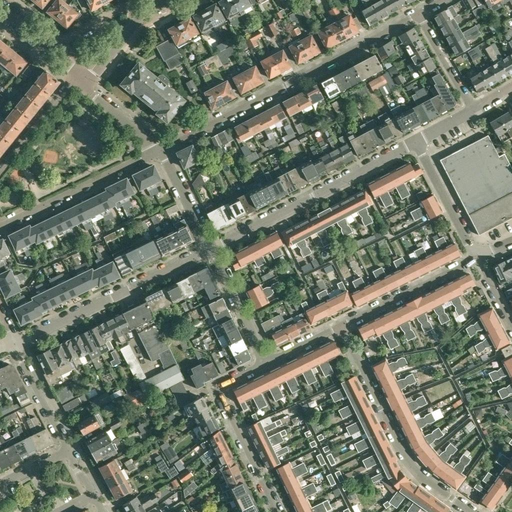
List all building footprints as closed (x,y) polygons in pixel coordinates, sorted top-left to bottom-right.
[(57,0),(48,12),(58,20),(68,6),(59,0),(57,0)] [(76,0),(82,10),(88,8),(83,0),(76,0)] [(100,0),(85,0),(92,10),(103,4),(100,0)] [(241,16),(232,0),(224,0),(219,3),(230,22),(241,16)] [(232,0),(241,16),(246,13),(244,9),(250,6),(246,0),(232,0)] [(363,0),(368,8),(362,12),(370,26),(381,19),(369,0),(363,0)] [(374,0),(369,0),(381,19),(391,14),(382,0),(376,3),(374,0)] [(382,0),(391,14),(401,8),(396,0),(382,0)] [(468,10),(475,6),(471,0),(462,0),(468,10)] [(474,0),(478,7),(483,10),(486,9),(481,0),(474,0)] [(215,4),(204,11),(215,29),(226,23),(215,4)] [(307,4),(301,8),(307,19),(313,16),(307,4)] [(68,6),(58,20),(67,27),(73,20),(76,22),(80,17),(77,15),(77,14),(68,6)] [(434,16),(440,26),(460,15),(459,15),(458,15),(452,6),(434,16)] [(337,7),(333,9),(336,14),(335,15),(337,19),(338,18),(347,37),(352,35),(352,36),(357,33),(357,32),(358,31),(358,30),(362,28),(356,17),(352,19),(349,13),(342,16),(337,7)] [(478,7),(472,11),(476,18),(485,12),(483,10),(478,7)] [(297,18),(302,15),(300,10),(294,13),(297,18)] [(202,32),(203,32),(204,35),(215,29),(204,11),(193,17),(202,32)] [(423,28),(433,23),(427,12),(418,16),(423,28)] [(460,15),(440,26),(445,35),(460,27),(456,22),(462,19),(460,15)] [(190,18),(179,24),(189,42),(199,36),(190,18)] [(336,19),(327,24),(337,42),(338,44),(343,41),(342,39),(346,38),(347,37),(338,18),(337,19),(336,19)] [(272,23),(264,27),(270,38),(278,34),(272,23)] [(460,27),(445,35),(451,45),(478,30),(478,29),(481,28),(478,23),(462,32),(460,27)] [(189,42),(179,24),(169,30),(178,48),(189,42)] [(327,24),(317,29),(326,48),(327,49),(333,46),(332,45),(337,42),(327,24)] [(397,46),(398,49),(419,38),(413,28),(399,36),(402,42),(397,46)] [(478,30),(451,45),(457,55),(471,47),(467,41),(480,33),(478,30)] [(245,39),(249,47),(250,49),(258,45),(255,40),(262,36),(259,31),(244,39),(245,39)] [(310,33),(299,39),(309,57),(313,55),(315,56),(318,54),(318,52),(319,52),(310,33)] [(171,38),(164,42),(167,47),(168,47),(173,56),(175,55),(180,64),(184,62),(179,53),(171,38)] [(419,38),(398,49),(401,53),(407,50),(410,56),(425,48),(419,38)] [(249,47),(245,39),(238,43),(242,51),(249,47)] [(299,39),(289,44),(298,63),(299,63),(300,63),(304,61),(304,60),(309,57),(299,39)] [(391,54),(395,51),(392,45),(394,44),(392,40),(390,41),(375,49),(381,60),(391,54)] [(167,47),(164,42),(156,46),(164,61),(165,61),(170,70),(180,64),(175,55),(173,56),(168,47),(167,47)] [(219,52),(225,49),(226,49),(222,42),(219,44),(216,46),(219,52)] [(493,43),(491,45),(508,75),(511,72),(511,58),(510,55),(503,59),(493,43)] [(494,65),(490,67),(498,81),(508,75),(491,45),(484,48),(494,65)] [(7,46),(0,54),(0,62),(6,67),(2,71),(3,72),(17,54),(7,46)] [(470,56),(479,51),(477,46),(467,52),(470,56)] [(408,65),(410,69),(430,58),(425,48),(410,56),(414,62),(408,65)] [(227,53),(225,49),(219,52),(216,53),(217,54),(222,65),(228,62),(224,54),(227,53)] [(274,55),(272,56),(281,72),(282,71),(284,70),(286,71),(289,69),(289,68),(291,67),(283,51),(274,55)] [(17,54),(3,72),(6,75),(10,70),(16,75),(27,62),(17,54)] [(222,65),(217,54),(204,61),(207,66),(214,63),(217,68),(222,65)] [(389,61),(394,59),(391,54),(381,60),(384,65),(389,61)] [(375,55),(364,60),(372,75),(383,69),(375,55)] [(281,72),(272,56),(261,62),(270,78),(281,72)] [(430,58),(410,69),(412,72),(418,69),(421,75),(436,67),(430,58)] [(364,60),(353,66),(361,81),(372,75),(364,60)] [(121,85),(127,90),(132,94),(132,92),(151,107),(158,113),(157,114),(168,123),(185,101),(174,93),(174,94),(165,87),(169,83),(167,80),(165,78),(162,75),(159,76),(156,79),(148,73),(148,72),(138,63),(121,85)] [(30,64),(23,73),(27,76),(34,67),(30,64)] [(353,66),(343,72),(350,87),(361,81),(353,66)] [(394,66),(387,69),(391,76),(398,72),(394,66)] [(255,67),(245,72),(252,87),(263,81),(255,67)] [(490,67),(480,73),(488,87),(498,81),(490,67)] [(429,73),(432,77),(434,82),(437,86),(436,87),(448,109),(454,106),(455,102),(447,88),(449,87),(447,83),(445,84),(437,69),(429,73)] [(46,71),(36,83),(50,95),(60,82),(46,71)] [(252,87),(245,72),(234,78),(242,93),(252,87)] [(343,72),(333,77),(340,92),(350,87),(343,72)] [(213,82),(208,73),(203,76),(207,85),(213,82)] [(480,73),(470,79),(473,83),(478,92),(488,87),(480,73)] [(394,78),(398,85),(405,81),(401,74),(394,78)] [(379,88),(385,85),(380,76),(374,79),(379,88)] [(322,83),(330,98),(340,92),(333,77),(322,83)] [(191,93),(198,89),(192,79),(186,83),(191,93)] [(373,92),(379,88),(374,79),(368,83),(373,92)] [(227,82),(216,88),(224,102),(234,97),(227,82)] [(36,83),(26,95),(40,107),(50,95),(36,83)] [(366,85),(357,90),(360,96),(369,91),(366,85)] [(317,86),(305,92),(312,104),(317,101),(320,107),(326,104),(317,86)] [(423,87),(415,92),(430,118),(439,114),(430,99),(423,87)] [(435,97),(430,99),(439,114),(448,109),(436,87),(431,89),(435,97)] [(224,102),(216,88),(206,93),(206,94),(204,95),(212,111),(219,107),(218,105),(224,102)] [(360,96),(357,90),(348,95),(351,101),(360,96)] [(7,92),(3,97),(10,103),(14,97),(7,92)] [(305,92),(295,97),(301,110),(312,104),(305,92)] [(418,106),(413,108),(421,123),(430,118),(415,92),(416,94),(412,96),(418,106)] [(26,95),(16,107),(30,119),(40,107),(26,95)] [(10,103),(3,97),(1,100),(8,105),(10,103)] [(301,110),(295,97),(283,103),(290,115),(301,110)] [(343,106),(340,99),(331,104),(335,110),(343,106)] [(404,103),(400,106),(412,128),(421,123),(413,108),(408,111),(404,103)] [(279,105),(268,111),(275,123),(286,117),(279,105)] [(400,115),(395,118),(403,132),(412,128),(400,106),(396,108),(400,115)] [(16,107),(6,120),(20,131),(30,119),(16,107)] [(274,123),(275,123),(268,111),(257,117),(264,129),(266,134),(272,132),(271,129),(276,126),(274,123)] [(325,123),(336,118),(332,111),(328,113),(330,116),(323,120),(325,123)] [(511,119),(508,112),(499,118),(511,137),(511,136),(511,119)] [(387,113),(382,115),(395,137),(403,132),(395,118),(391,120),(387,113)] [(383,124),(378,127),(386,142),(395,137),(382,115),(379,117),(383,124)] [(257,117),(246,122),(253,135),(263,129),(257,117)] [(511,137),(499,118),(490,123),(497,136),(498,135),(502,142),(511,137)] [(6,120),(0,126),(0,135),(10,143),(20,131),(6,120)] [(304,132),(310,129),(305,120),(295,126),(299,134),(304,132)] [(312,131),(322,125),(319,120),(309,126),(312,131)] [(373,120),(365,124),(377,146),(386,142),(378,127),(377,127),(373,120)] [(253,135),(246,122),(235,128),(242,140),(253,135)] [(365,134),(360,136),(368,151),(377,146),(365,124),(361,126),(365,134)] [(285,130),(287,134),(281,138),(284,142),(295,136),(294,133),(291,128),(285,130)] [(218,134),(223,144),(223,145),(233,140),(227,129),(218,134)] [(347,134),(351,141),(359,156),(368,151),(360,136),(355,139),(351,131),(347,134)] [(215,148),(223,144),(218,134),(211,138),(215,148)] [(300,142),(307,139),(305,134),(298,138),(300,142)] [(0,135),(0,154),(0,155),(10,143),(0,135)] [(327,139),(330,143),(329,143),(333,149),(337,146),(334,140),(332,136),(327,139)] [(279,145),(274,137),(269,139),(274,148),(279,145)] [(288,143),(289,145),(290,148),(299,143),(298,140),(297,138),(288,143)] [(317,140),(318,143),(321,147),(324,153),(328,151),(325,145),(322,138),(317,140)] [(511,168),(504,153),(498,156),(489,138),(454,156),(441,162),(479,235),(487,231),(511,217),(511,168)] [(273,148),(274,148),(269,139),(263,142),(266,147),(267,146),(269,149),(273,147),(273,148)] [(348,144),(338,149),(346,162),(355,158),(348,144)] [(197,145),(178,153),(185,168),(199,161),(195,152),(199,151),(197,145)] [(316,160),(312,162),(319,176),(328,172),(321,158),(314,145),(310,148),(316,160)] [(281,156),(291,151),(288,146),(279,151),(281,156)] [(338,149),(329,153),(337,167),(346,162),(338,149)] [(249,163),(259,158),(257,154),(255,151),(245,156),(249,163)] [(329,153),(321,158),(328,172),(337,167),(329,153)] [(310,161),(300,166),(309,182),(319,176),(312,162),(310,161)] [(275,168),(274,168),(287,193),(298,187),(290,171),(283,175),(278,166),(277,167),(275,162),(272,163),(275,168)] [(409,163),(401,167),(407,181),(416,176),(422,172),(418,164),(411,167),(409,163)] [(207,164),(201,171),(204,176),(210,169),(207,164)] [(154,166),(144,171),(155,194),(159,192),(156,186),(157,186),(155,182),(160,180),(154,166)] [(300,166),(290,171),(298,187),(309,182),(300,166)] [(401,167),(392,171),(406,197),(410,195),(403,183),(407,181),(401,167)] [(268,171),(264,174),(277,198),(287,193),(274,168),(274,169),(278,177),(272,180),(268,171)] [(134,176),(140,189),(146,186),(148,190),(151,196),(155,194),(144,171),(134,176)] [(392,171),(384,175),(391,189),(395,187),(401,199),(406,197),(392,171)] [(200,173),(192,184),(197,188),(205,183),(200,173)] [(259,176),(254,179),(267,203),(277,198),(264,174),(268,182),(263,185),(259,176)] [(384,175),(376,180),(389,205),(393,203),(389,195),(387,191),(391,189),(384,175)] [(127,179),(117,184),(128,207),(132,205),(129,200),(130,199),(128,196),(134,193),(127,179)] [(255,181),(245,186),(257,209),(267,203),(254,179),(255,181)] [(367,184),(374,198),(379,195),(381,200),(385,207),(389,205),(376,180),(367,184)] [(419,200),(432,193),(429,187),(420,191),(416,183),(411,185),(419,200)] [(107,189),(108,191),(114,203),(120,200),(122,204),(121,204),(124,209),(128,207),(117,184),(107,189)] [(246,189),(236,194),(247,214),(257,209),(245,186),(244,187),(246,189)] [(365,190),(355,195),(369,223),(373,222),(370,215),(367,214),(367,209),(365,206),(372,203),(365,190)] [(101,197),(100,198),(110,219),(114,217),(111,211),(109,208),(115,205),(114,203),(108,191),(100,195),(101,197)] [(236,194),(226,199),(237,219),(247,214),(236,194)] [(355,195),(344,201),(351,214),(357,211),(358,214),(362,217),(361,220),(364,226),(369,223),(355,195)] [(422,206),(418,208),(410,212),(414,221),(427,214),(429,218),(442,212),(433,195),(420,202),(422,206)] [(97,197),(89,200),(96,214),(101,212),(103,215),(105,221),(110,219),(100,198),(98,198),(97,197)] [(226,199),(216,205),(226,224),(237,219),(226,199)] [(82,206),(80,207),(91,228),(94,227),(92,221),(90,217),(96,214),(89,200),(81,204),(82,206)] [(344,201),(334,206),(348,234),(352,232),(349,226),(347,225),(347,220),(345,217),(351,214),(344,201)] [(169,215),(179,210),(177,204),(166,209),(169,215)] [(205,208),(207,213),(208,214),(216,230),(226,224),(216,205),(212,207),(211,205),(205,208)] [(77,206),(69,210),(77,223),(82,221),(84,225),(83,225),(86,231),(91,228),(80,207),(78,208),(77,206)] [(334,206),(324,211),(330,224),(336,221),(338,224),(341,228),(341,230),(344,236),(348,234),(334,206)] [(128,207),(124,209),(129,219),(133,217),(128,207)] [(62,215),(61,217),(71,238),(75,236),(72,230),(73,230),(71,226),(77,223),(69,210),(62,214),(62,215)] [(324,211),(314,217),(328,244),(332,242),(329,237),(327,235),(326,230),(325,227),(330,224),(324,211)] [(58,216),(50,219),(57,233),(63,230),(67,240),(71,238),(61,217),(59,217),(58,216)] [(314,217),(303,222),(310,235),(316,232),(317,234),(321,238),(321,241),(323,246),(328,244),(314,217)] [(43,224),(41,226),(52,247),(56,245),(53,240),(51,236),(57,233),(50,219),(42,223),(43,224)] [(137,223),(143,236),(144,238),(152,235),(145,220),(137,223)] [(303,222),(293,227),(307,255),(311,253),(309,247),(306,246),(306,242),(304,238),(310,235),(303,222)] [(187,224),(176,229),(184,245),(195,240),(187,224)] [(31,229),(36,240),(37,243),(43,240),(45,244),(47,249),(52,247),(41,226),(39,227),(38,225),(31,229)] [(173,225),(163,231),(173,251),(184,245),(176,229),(175,230),(173,225)] [(29,226),(19,231),(31,254),(35,252),(32,247),(31,243),(36,240),(31,229),(29,226)] [(283,233),(289,245),(295,242),(297,245),(301,248),(300,251),(303,257),(307,255),(293,227),(283,233)] [(10,236),(17,250),(22,247),(24,251),(27,257),(31,254),(19,231),(10,236)] [(154,239),(162,256),(173,251),(163,231),(162,231),(164,235),(155,240),(154,239)] [(276,231),(268,236),(278,256),(282,254),(279,247),(283,245),(276,231)] [(103,237),(106,242),(110,240),(111,241),(117,237),(115,232),(103,237)] [(268,236),(259,240),(266,253),(270,251),(274,258),(278,256),(268,236)] [(443,237),(438,239),(450,261),(460,256),(454,243),(448,246),(443,237)] [(145,238),(134,244),(144,264),(148,262),(149,262),(162,256),(154,239),(147,242),(145,238)] [(2,239),(0,240),(0,258),(5,267),(8,266),(6,260),(4,256),(9,253),(2,239)] [(439,250),(433,253),(439,266),(450,261),(438,239),(434,241),(439,250)] [(259,240),(251,244),(262,265),(266,263),(262,255),(266,253),(259,240)] [(134,244),(124,249),(134,269),(144,264),(134,244)] [(251,244),(243,248),(250,262),(253,260),(257,267),(262,265),(251,244)] [(423,247),(418,249),(429,271),(439,266),(433,253),(427,256),(423,247)] [(241,265),(241,266),(250,262),(243,248),(235,253),(237,257),(231,260),(235,269),(241,265)] [(134,269),(124,249),(114,254),(123,274),(134,269)] [(395,253),(409,281),(419,276),(413,263),(412,263),(407,254),(402,256),(399,249),(394,251),(395,253)] [(418,261),(413,263),(419,276),(429,271),(418,249),(414,251),(418,261)] [(99,251),(95,253),(109,281),(119,276),(112,263),(107,265),(106,264),(105,263),(99,251)] [(77,253),(73,255),(89,288),(98,283),(93,272),(92,270),(86,273),(85,270),(83,270),(81,264),(77,256),(78,256),(77,253)] [(98,270),(93,272),(98,283),(99,286),(109,281),(95,253),(98,258),(94,260),(97,266),(97,268),(98,270)] [(397,271),(392,274),(398,286),(409,281),(395,253),(392,255),(395,261),(393,261),(397,271)] [(89,288),(73,255),(72,256),(77,266),(74,267),(77,275),(78,277),(73,279),(79,293),(89,288)] [(511,257),(509,259),(503,261),(511,280),(511,257)] [(311,261),(314,268),(319,266),(315,259),(311,261)] [(499,282),(506,279),(508,283),(511,280),(503,261),(492,267),(499,282)] [(205,267),(197,272),(206,292),(207,294),(208,294),(210,299),(218,295),(215,290),(218,289),(215,282),(207,267),(206,268),(205,267)] [(381,267),(377,269),(388,291),(398,286),(392,274),(387,276),(381,267)] [(377,281),(371,284),(378,296),(388,291),(377,269),(372,271),(377,281)] [(0,275),(0,284),(1,287),(22,277),(20,273),(14,275),(13,276),(10,270),(0,275)] [(187,277),(187,278),(194,293),(194,292),(204,287),(206,292),(197,272),(189,276),(188,277),(187,277)] [(62,273),(58,275),(70,297),(79,293),(73,279),(67,282),(66,280),(64,280),(62,273)] [(255,285),(260,282),(255,274),(251,276),(255,285)] [(456,281),(462,294),(467,291),(466,288),(474,284),(469,274),(456,281)] [(58,286),(53,289),(60,302),(70,297),(58,275),(55,277),(58,284),(57,285),(58,286)] [(22,277),(1,287),(6,297),(20,290),(17,284),(18,284),(19,282),(24,280),(22,277)] [(361,277),(356,279),(367,302),(378,296),(371,284),(366,287),(361,277)] [(187,278),(177,283),(185,301),(196,296),(194,293),(187,278)] [(367,302),(356,279),(352,281),(357,291),(351,294),(357,307),(367,302)] [(246,292),(250,300),(280,285),(278,281),(272,284),(271,287),(266,287),(262,289),(260,285),(246,292)] [(341,293),(335,296),(342,309),(352,303),(346,291),(342,281),(337,284),(341,293)] [(456,281),(447,285),(462,314),(467,312),(463,306),(460,304),(460,299),(458,296),(462,294),(456,281)] [(42,283),(39,284),(50,307),(60,302),(53,289),(47,291),(46,290),(45,289),(42,283)] [(177,283),(166,288),(173,303),(174,303),(184,298),(185,301),(177,283)] [(38,296),(34,298),(34,301),(40,312),(50,307),(39,284),(35,286),(38,293),(38,296)] [(280,285),(250,300),(255,309),(268,302),(266,297),(270,295),(273,291),(272,290),(280,286),(280,285)] [(447,285),(439,289),(445,302),(449,300),(452,304),(455,307),(455,309),(458,316),(462,314),(447,285)] [(164,288),(155,292),(168,317),(178,312),(174,303),(173,303),(166,288),(166,287),(164,288)] [(482,288),(478,290),(481,296),(484,302),(487,300),(484,294),(482,288)] [(325,289),(320,292),(331,314),(342,309),(335,296),(330,299),(325,289)] [(445,302),(439,289),(431,293),(445,322),(449,320),(446,314),(444,313),(443,308),(441,304),(445,302)] [(145,298),(145,299),(146,301),(152,312),(162,308),(167,318),(168,317),(155,292),(147,296),(145,298)] [(321,303),(315,306),(321,319),(331,314),(320,292),(316,294),(321,303)] [(422,297),(428,310),(431,315),(435,313),(438,315),(438,318),(441,324),(445,322),(431,293),(422,298),(422,297)] [(23,294),(20,296),(32,318),(41,314),(40,312),(34,301),(29,303),(28,302),(27,300),(23,294)] [(20,307),(15,310),(22,323),(32,318),(20,296),(16,298),(20,304),(20,306),(20,307)] [(222,297),(208,304),(211,309),(203,313),(206,318),(211,316),(227,308),(225,304),(226,304),(222,297)] [(422,297),(413,301),(428,330),(433,328),(429,322),(427,321),(427,317),(425,312),(428,310),(422,297)] [(127,311),(122,313),(122,314),(130,330),(135,327),(152,361),(159,358),(163,366),(162,366),(164,370),(177,365),(168,345),(164,338),(152,312),(146,301),(145,299),(138,303),(137,306),(127,311)] [(301,304),(304,311),(305,311),(311,324),(321,319),(315,306),(309,309),(306,301),(301,304)] [(405,306),(412,319),(416,317),(418,320),(421,324),(421,326),(424,332),(428,330),(413,301),(405,305),(405,306)] [(186,302),(181,304),(185,312),(193,308),(190,302),(187,304),(186,302)] [(405,306),(397,310),(411,338),(415,336),(412,330),(410,329),(409,325),(407,321),(412,319),(405,306)] [(227,308),(211,316),(213,320),(216,319),(218,324),(232,318),(227,308)] [(462,331),(463,333),(496,317),(492,308),(479,315),(481,320),(476,322),(474,325),(471,324),(465,328),(466,329),(462,331)] [(397,310),(388,314),(395,327),(399,325),(401,329),(404,332),(404,335),(407,341),(411,338),(397,310)] [(300,319),(294,322),(300,335),(311,330),(302,312),(298,314),(300,319)] [(184,325),(192,321),(188,313),(180,317),(184,325)] [(122,314),(114,318),(126,342),(130,340),(126,332),(130,330),(122,314)] [(388,314),(380,318),(394,347),(398,345),(395,339),(393,338),(393,333),(391,329),(395,327),(388,314)] [(265,322),(271,333),(276,345),(289,339),(289,340),(300,335),(294,322),(292,317),(281,323),(278,316),(265,322)] [(179,317),(170,322),(175,333),(185,328),(179,317)] [(496,317),(463,333),(464,335),(468,333),(470,337),(475,333),(476,330),(480,330),(485,328),(487,332),(501,325),(496,317)] [(114,318),(106,322),(114,338),(118,336),(122,343),(126,342),(114,318)] [(232,318),(218,324),(221,330),(215,334),(217,338),(224,335),(223,334),(237,328),(232,318)] [(380,318),(371,323),(378,335),(382,333),(384,338),(387,340),(387,343),(390,349),(394,347),(380,318)] [(106,322),(97,326),(110,350),(113,348),(110,340),(114,338),(106,322)] [(170,322),(160,327),(165,338),(175,333),(170,322)] [(378,335),(371,323),(359,329),(364,339),(372,335),(373,338),(378,335)] [(474,346),(475,348),(505,334),(501,325),(487,332),(489,336),(485,338),(482,342),(480,342),(474,346)] [(97,326),(89,330),(97,346),(102,344),(106,352),(110,350),(97,326)] [(183,329),(187,339),(194,336),(189,326),(183,329)] [(223,334),(224,335),(229,345),(242,338),(237,328),(223,334)] [(89,330),(80,334),(98,370),(101,368),(95,357),(92,351),(98,348),(97,346),(89,330)] [(193,343),(202,338),(200,333),(191,338),(193,343)] [(80,334),(71,339),(80,357),(85,355),(88,360),(91,359),(97,370),(98,370),(80,334)] [(505,334),(475,348),(478,353),(483,350),(485,347),(489,347),(494,345),(496,349),(509,342),(505,334)] [(222,348),(226,358),(247,348),(242,338),(229,345),(222,348)] [(71,339),(61,344),(70,362),(73,361),(77,369),(84,365),(80,357),(71,339)] [(334,341),(325,345),(332,358),(335,356),(339,364),(344,362),(334,341)] [(61,344),(50,349),(62,374),(73,369),(70,362),(61,344)] [(511,353),(511,347),(510,344),(501,349),(505,357),(511,353)] [(325,345),(317,349),(329,374),(333,372),(327,360),(332,358),(325,345)] [(247,348),(226,358),(229,364),(231,363),(234,368),(250,360),(251,356),(247,348)] [(50,349),(38,355),(47,374),(46,375),(50,384),(59,380),(57,377),(62,374),(50,349)] [(317,349),(308,353),(318,372),(321,370),(324,376),(329,374),(317,349)] [(197,359),(207,355),(195,350),(194,351),(197,359)] [(308,353),(300,357),(312,382),(316,380),(314,375),(318,373),(317,372),(318,372),(308,353)] [(488,373),(490,377),(511,366),(511,355),(502,361),(504,365),(500,368),(498,371),(494,370),(488,373)] [(300,357),(292,361),(298,374),(303,372),(305,377),(309,384),(312,382),(300,357)] [(372,366),(376,375),(406,361),(404,358),(402,357),(398,359),(396,362),(391,363),(388,364),(385,360),(372,366)] [(212,361),(202,366),(208,380),(219,375),(212,361)] [(292,361),(284,365),(296,390),(300,389),(296,381),(294,376),(298,374),(292,361)] [(381,384),(394,377),(392,373),(395,371),(398,367),(402,367),(408,364),(406,361),(376,375),(381,384)] [(9,364),(2,367),(14,390),(17,396),(20,402),(21,406),(31,401),(26,391),(14,365),(9,364)] [(208,380),(202,366),(200,364),(188,370),(197,389),(205,385),(204,382),(208,380)] [(147,379),(138,383),(145,398),(184,379),(177,365),(164,370),(147,379)] [(296,390),(284,365),(275,369),(282,383),(286,381),(292,393),(296,390)] [(511,366),(490,377),(492,381),(499,379),(500,377),(505,376),(507,380),(511,378),(511,377),(511,366)] [(2,367),(0,368),(0,384),(2,388),(2,387),(4,392),(8,390),(10,393),(14,390),(2,367)] [(275,369),(267,374),(279,399),(283,397),(279,388),(278,385),(282,383),(275,369)] [(394,377),(381,384),(385,392),(414,377),(412,373),(406,376),(405,379),(400,380),(396,382),(394,377)] [(267,374),(259,378),(265,391),(269,389),(271,393),(275,401),(279,399),(267,374)] [(336,396),(359,385),(355,376),(341,383),(343,387),(340,389),(334,392),(336,396)] [(414,377),(385,392),(390,403),(404,396),(400,390),(404,388),(407,384),(410,384),(416,381),(414,377)] [(497,390),(499,394),(511,387),(511,377),(511,378),(511,379),(511,383),(509,385),(507,387),(503,387),(497,390)] [(259,378),(250,382),(263,407),(267,405),(261,393),(265,391),(259,378)] [(250,382),(242,386),(249,399),(253,397),(255,402),(259,409),(263,407),(250,382)] [(132,393),(127,383),(123,386),(128,395),(132,393)] [(349,400),(363,393),(359,385),(336,396),(338,400),(343,398),(347,396),(349,400)] [(68,386),(64,388),(55,392),(62,403),(74,397),(68,386)] [(242,386),(234,390),(244,412),(248,410),(244,401),(249,399),(242,386)] [(464,390),(467,397),(474,394),(471,387),(464,390)] [(511,387),(499,394),(501,399),(507,396),(509,394),(511,393),(511,387)] [(138,405),(146,400),(140,388),(132,393),(138,405)] [(107,391),(99,395),(104,404),(112,400),(107,391)] [(131,408),(138,405),(132,393),(126,396),(131,408)] [(345,412),(367,401),(363,393),(349,400),(351,404),(342,408),(345,412)] [(99,395),(89,401),(93,408),(103,403),(104,404),(99,395)] [(404,396),(390,403),(395,414),(425,399),(423,395),(417,398),(415,401),(410,401),(407,403),(404,396)] [(207,408),(201,397),(186,405),(191,415),(192,415),(207,408)] [(75,399),(62,406),(65,412),(78,404),(75,399)] [(425,399),(395,414),(400,422),(413,416),(411,411),(414,410),(418,406),(421,406),(426,403),(425,399)] [(358,416),(371,410),(367,401),(345,412),(347,416),(351,414),(356,412),(358,416)] [(25,407),(26,411),(29,417),(35,414),(35,413),(37,412),(35,408),(33,403),(25,407)] [(8,408),(1,412),(3,415),(13,410),(11,406),(10,404),(7,406),(8,408)] [(495,411),(504,415),(505,414),(506,410),(497,406),(495,411)] [(208,407),(207,408),(192,415),(198,426),(213,418),(211,413),(212,411),(211,409),(209,409),(208,407)] [(482,416),(481,409),(474,411),(476,417),(482,416)] [(348,431),(375,418),(371,410),(358,416),(360,420),(346,427),(348,431)] [(413,416),(400,422),(404,431),(433,416),(431,412),(425,415),(424,417),(418,418),(415,420),(413,416)] [(84,434),(99,425),(93,414),(92,415),(91,413),(84,417),(85,419),(78,423),(84,434)] [(246,425),(258,419),(255,413),(244,419),(246,425)] [(35,416),(31,418),(45,446),(53,442),(46,428),(42,430),(39,424),(35,416)] [(433,416),(404,431),(408,439),(421,433),(419,428),(423,427),(426,423),(429,423),(435,420),(433,416)] [(112,430),(122,425),(118,417),(108,422),(112,430)] [(34,434),(30,436),(37,450),(45,446),(31,418),(27,420),(30,428),(34,434)] [(213,418),(198,426),(203,436),(218,429),(218,427),(219,426),(218,423),(216,423),(213,418)] [(366,433),(379,426),(375,418),(348,431),(350,436),(364,428),(366,433)] [(260,421),(248,427),(253,437),(265,431),(264,430),(276,425),(274,421),(274,420),(262,426),(260,421)] [(475,427),(470,421),(464,427),(469,432),(475,427)] [(20,426),(16,428),(29,454),(37,450),(30,436),(26,438),(20,426)] [(356,448),(383,434),(379,426),(366,433),(368,437),(354,444),(356,448)] [(421,433),(408,439),(413,449),(441,431),(438,427),(433,431),(431,433),(427,435),(423,437),(421,433)] [(14,437),(11,438),(22,458),(29,454),(16,428),(16,429),(11,432),(14,437)] [(219,430),(206,440),(201,444),(204,448),(208,444),(211,449),(219,445),(218,443),(224,440),(219,430)] [(86,441),(92,452),(111,442),(111,441),(105,431),(86,441)] [(265,431),(253,437),(258,448),(281,436),(279,432),(268,437),(265,431)] [(441,431),(413,449),(422,460),(423,462),(435,452),(433,450),(432,448),(438,443),(434,439),(435,439),(438,439),(443,435),(441,431)] [(374,449),(387,442),(383,434),(356,448),(358,452),(372,445),(374,449)] [(511,440),(502,434),(497,441),(503,445),(504,443),(507,445),(509,443),(511,445),(511,440)] [(2,436),(0,436),(0,440),(12,463),(22,458),(11,438),(5,441),(2,436)] [(281,436),(258,448),(263,458),(275,452),(272,446),(284,441),(281,436)] [(111,442),(92,452),(97,462),(117,452),(114,447),(120,443),(117,438),(111,441),(111,442)] [(0,465),(1,468),(12,463),(0,440),(0,465)] [(219,445),(211,449),(212,453),(207,458),(210,462),(215,458),(223,454),(222,453),(229,450),(224,440),(218,443),(219,445)] [(285,440),(275,445),(277,450),(288,445),(285,440)] [(364,464),(392,451),(387,442),(374,449),(368,452),(370,456),(362,460),(364,464)] [(435,452),(423,462),(431,471),(453,446),(450,443),(445,448),(445,451),(441,453),(438,456),(435,452)] [(453,446),(431,471),(440,477),(449,465),(445,462),(448,459),(450,455),(453,454),(457,449),(453,446)] [(275,452),(263,458),(268,469),(280,463),(277,457),(289,452),(287,447),(275,453),(275,452)] [(223,454),(215,458),(218,464),(211,469),(213,473),(232,457),(229,450),(222,453),(223,454)] [(394,460),(396,459),(392,451),(364,464),(366,469),(376,464),(380,462),(383,466),(394,460)] [(498,457),(511,467),(511,456),(510,460),(501,453),(498,457)] [(449,465),(440,477),(448,483),(467,456),(463,454),(459,459),(459,462),(455,465),(453,468),(449,465)] [(160,455),(154,458),(157,463),(162,459),(160,455)] [(467,456),(448,483),(455,488),(464,476),(460,473),(463,469),(464,465),(467,464),(471,459),(467,456)] [(500,473),(511,481),(511,480),(511,467),(498,457),(495,461),(504,468),(500,473)] [(100,467),(105,477),(122,468),(117,458),(100,467)] [(222,472),(225,478),(239,471),(236,464),(233,465),(231,460),(219,469),(222,472)] [(289,463),(276,468),(281,478),(305,466),(305,467),(311,465),(309,460),(303,463),(297,465),(295,460),(289,463)] [(373,483),(387,476),(399,470),(394,460),(383,466),(385,471),(371,478),(373,483)] [(174,475),(170,466),(164,470),(170,478),(174,475)] [(305,466),(281,478),(286,488),(298,482),(296,477),(307,472),(305,467),(305,466)] [(122,468),(105,477),(111,488),(128,479),(122,468)] [(186,481),(194,475),(193,475),(187,468),(177,476),(183,483),(186,481)] [(399,470),(387,476),(389,479),(388,479),(397,491),(392,498),(389,502),(392,505),(409,482),(399,470)] [(239,471),(225,478),(226,481),(219,485),(223,492),(225,491),(244,482),(239,471)] [(485,476),(505,490),(511,481),(500,473),(497,478),(488,472),(485,476)] [(487,491),(499,499),(505,490),(485,476),(482,480),(491,486),(487,491)] [(128,479),(111,488),(116,499),(133,490),(128,479)] [(171,482),(174,488),(179,486),(176,479),(171,482)] [(244,482),(225,491),(228,497),(232,496),(234,500),(249,492),(244,482)] [(298,482),(286,488),(291,498),(315,486),(313,482),(301,488),(298,482)] [(409,482),(392,505),(396,508),(402,499),(405,496),(410,499),(417,488),(409,482)] [(191,483),(187,487),(191,491),(195,488),(191,483)] [(499,499),(487,491),(476,483),(474,487),(485,495),(480,501),(491,509),(499,499)] [(315,486),(291,498),(295,508),(307,502),(305,497),(321,490),(319,485),(315,487),(315,486)] [(412,511),(426,492),(418,486),(417,488),(410,499),(414,502),(408,509),(412,511)] [(249,492),(234,500),(233,500),(239,511),(254,504),(254,503),(249,492)] [(425,509),(433,497),(426,492),(412,511),(411,511),(417,511),(421,507),(425,509)] [(123,505),(126,511),(129,511),(156,495),(155,493),(149,496),(148,494),(139,500),(136,496),(123,505)] [(156,495),(129,511),(145,511),(144,509),(158,500),(156,495)] [(197,496),(191,500),(193,505),(200,500),(197,496)] [(434,511),(441,503),(433,497),(425,509),(428,511),(434,511)] [(307,502),(295,508),(297,511),(312,511),(324,506),(322,502),(310,508),(307,502)] [(446,511),(449,509),(441,503),(434,511),(446,511)]
